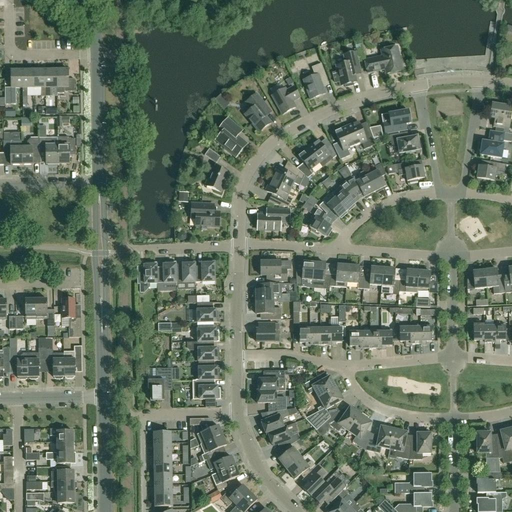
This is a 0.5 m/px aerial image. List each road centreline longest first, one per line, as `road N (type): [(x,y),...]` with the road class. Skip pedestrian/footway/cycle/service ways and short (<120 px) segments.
road 1 (residential): [(238,245),(242,188),(265,150),(320,114),(420,85)]
road 2 (tertiary): [(103,395),(99,182)]
road 3 (residential): [(142,511),(141,413),(237,410)]
road 4 (residential): [(96,57),(12,58),(7,0)]
road 5 (residential): [(342,367),(379,407),(453,420)]
road 6 (tertiary): [(99,182),(96,57)]
road 7 (residential): [(339,251),(363,217),(439,194)]
road 8 (residential): [(296,511),(259,474),(237,410)]
